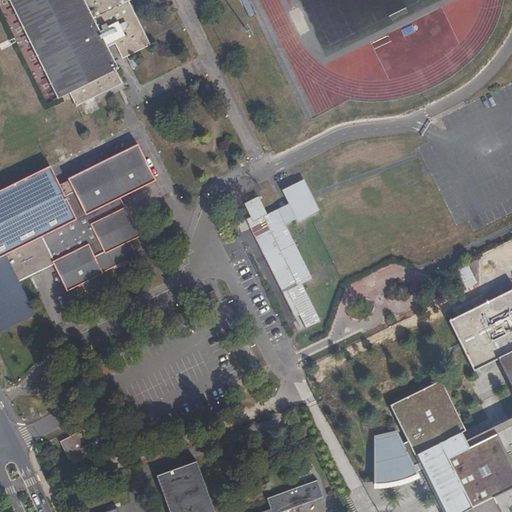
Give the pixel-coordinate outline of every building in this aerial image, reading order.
[(0,0),(0,4),(39,87),(47,84),(6,0),(0,0)] [(9,0),(57,96),(69,90),(75,103),(121,81),(115,68),(118,66),(108,45),(114,42),(121,56),(149,43),(127,0),(9,0)] [(50,159),(0,184),(0,259),(9,255),(22,284),(55,268),(65,288),(101,271),(104,274),(139,257),(130,239),(140,234),(121,194),(156,177),(137,139),(59,177),(50,159)] [(316,208),(300,177),(280,188),(286,201),(265,212),(256,195),(243,201),(249,214),(252,219),(260,215),(295,284),(285,289),(297,313),(304,326),(318,319),(300,282),(310,276),(283,221),(294,215),(295,219),(316,208)] [(292,315),(297,313),(285,289),(295,284),(260,215),(252,219),(249,214),(244,217),(292,315)] [(22,284),(9,255),(0,259),(0,329),(36,313),(22,284)] [(464,288),(476,283),(467,264),(455,269),(464,288)] [(217,300),(211,288),(194,297),(199,308),(217,300)] [(511,288),(449,320),(473,369),(441,384),(438,380),(389,404),(413,453),(446,438),(453,453),(446,457),(470,506),(511,485),(511,288)] [(81,429),(59,440),(69,462),(92,451),(81,429)] [(396,430),(373,434),(373,487),(420,477),(396,430)] [(275,511),(321,496),(315,478),(264,496),(268,508),(255,511),(212,511),(194,459),(154,474),(167,511),(275,511)]
